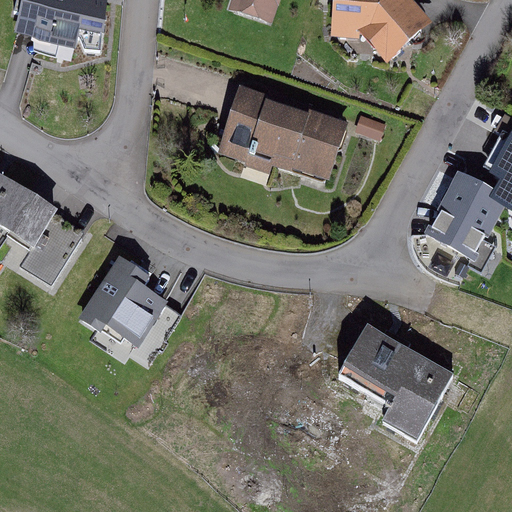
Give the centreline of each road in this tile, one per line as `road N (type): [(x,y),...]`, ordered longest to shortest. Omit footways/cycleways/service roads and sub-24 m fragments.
road 1 (residential): [(98,190),(154,237),(211,265),(317,273),(363,254),(506,0)]
road 2 (residential): [(98,190),(129,148),(143,0)]
